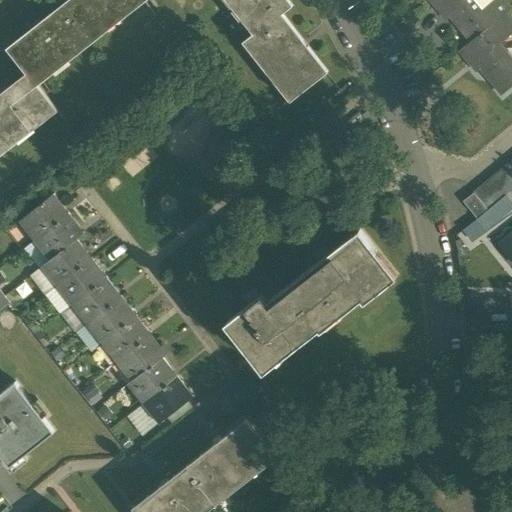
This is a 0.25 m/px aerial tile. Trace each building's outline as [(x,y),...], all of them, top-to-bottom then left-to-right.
[(67,0),(62,4),(92,42),(145,0),(67,0)] [(281,13),(291,5),(287,0),(225,0),(253,35),(281,13)] [(430,0),(439,10),(444,6),(472,41),(501,17),(508,11),(499,0),(430,0)] [(26,73),(36,86),(92,42),(62,4),(6,48),(26,73)] [(281,13),(253,35),(243,43),(289,101),(327,71),(281,13)] [(472,41),(460,51),(470,63),(474,59),(502,93),(511,85),(511,60),(511,59),(505,64),(492,49),(511,33),(511,31),(501,17),(472,41)] [(26,73),(0,93),(0,150),(3,154),(56,111),(36,86),(26,73)] [(511,165),(509,162),(500,170),(511,184),(511,165)] [(511,190),(511,184),(500,170),(491,177),(506,195),(511,190)] [(506,195),(491,177),(482,185),(497,203),(506,195)] [(497,203),(482,185),(474,192),(488,210),(497,203)] [(474,192),(463,201),(478,218),(488,210),(474,192)] [(53,193),(19,220),(35,240),(69,213),(53,193)] [(69,213),(35,240),(50,260),(77,239),(84,233),(69,213)] [(306,271),(337,310),(341,315),(363,298),(362,296),(374,287),(377,291),(392,280),(372,255),(378,251),(360,229),(306,271)] [(511,235),(501,245),(511,258),(511,235)] [(50,260),(43,266),(58,285),(92,258),(77,239),(50,260)] [(92,258),(58,285),(73,304),(107,277),(92,258)] [(320,324),(337,310),(306,271),(268,302),(262,294),(226,323),(262,367),(280,352),(284,357),(301,343),(298,338),(316,324),(319,329),(320,328),(322,330),(324,328),(320,324)] [(107,277),(73,304),(88,323),(121,296),(107,277)] [(0,309),(10,302),(0,289),(0,309)] [(121,296),(88,323),(102,342),(136,315),(121,296)] [(136,315),(102,342),(117,361),(151,334),(136,315)] [(151,334),(117,361),(132,380),(163,357),(166,354),(151,334)] [(132,380),(129,383),(144,402),(178,376),(163,357),(132,380)] [(178,376),(144,402),(160,423),(194,396),(178,376)] [(16,381),(0,393),(0,453),(10,466),(55,431),(16,381)] [(275,458),(246,421),(190,464),(219,501),(275,458)] [(203,511),(219,501),(190,464),(134,507),(137,511),(203,511)]
